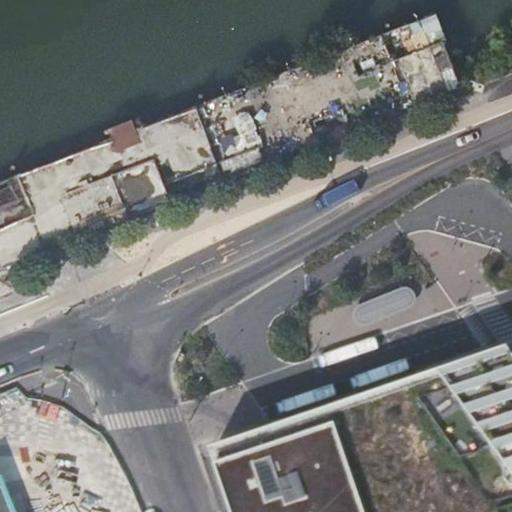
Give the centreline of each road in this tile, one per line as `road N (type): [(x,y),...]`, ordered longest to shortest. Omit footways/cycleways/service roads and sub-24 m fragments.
road 1 (primary): [(103,345),(396,194),(436,156)]
road 2 (primary): [(436,156),(89,315)]
road 3 (residential): [(103,345),(176,511)]
